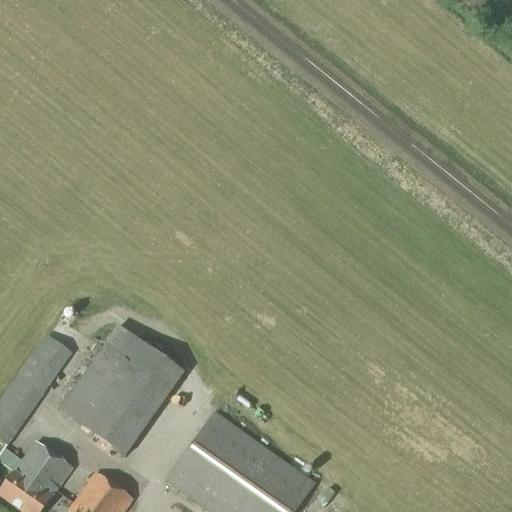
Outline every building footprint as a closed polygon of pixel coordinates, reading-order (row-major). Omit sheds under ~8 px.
[(459,0),(477,15),(490,0),(459,0)] [(124,459),(182,376),(116,330),(58,414),(124,459)] [(0,443),(7,448),(72,356),(45,338),(0,401),(0,443)] [(206,511),(295,511),(313,487),(214,417),(166,483),(206,511)] [(52,498),(71,471),(35,445),(14,475),(13,475),(0,493),(0,499),(17,511),(42,511),(52,499),(52,498)] [(124,511),(132,502),(95,475),(69,511),(124,511)]
